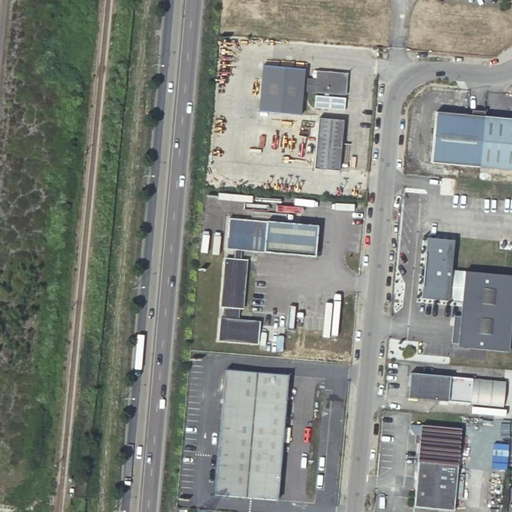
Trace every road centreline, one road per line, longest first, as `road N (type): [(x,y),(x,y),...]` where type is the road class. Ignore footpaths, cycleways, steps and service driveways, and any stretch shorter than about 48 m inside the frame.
road 1 (unclassified): [(511,70),(426,69),(406,77),(394,96),(354,511)]
road 2 (primary): [(148,511),(195,0)]
road 3 (primary): [(175,0),(129,511)]
